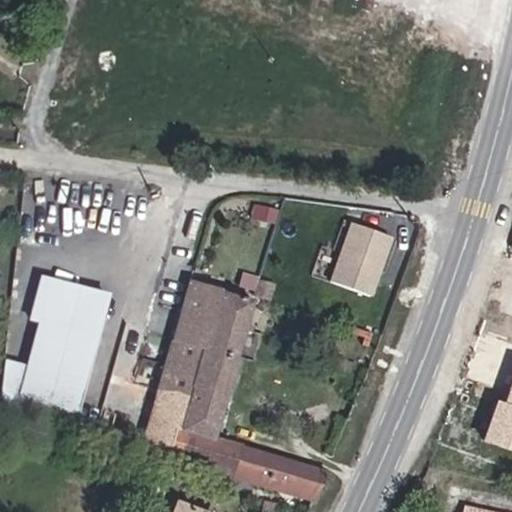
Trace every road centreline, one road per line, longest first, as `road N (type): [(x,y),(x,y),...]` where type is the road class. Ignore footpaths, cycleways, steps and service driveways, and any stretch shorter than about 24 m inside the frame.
road 1 (track): [(468,224),(0,156)]
road 2 (secondary): [(358,511),(398,430),(511,79)]
